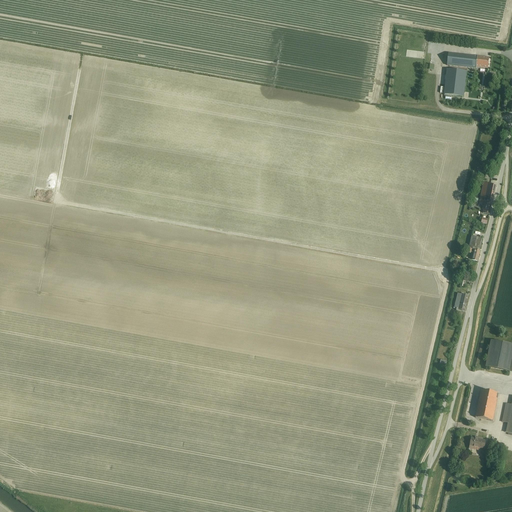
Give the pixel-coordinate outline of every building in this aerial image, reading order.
[(488,69),(489,58),(449,53),(447,66),(478,69),(479,68),(488,69)] [(447,70),(446,75),(444,95),(464,97),(467,72),(447,70)] [(489,215),(496,186),(488,184),(484,183),(479,204),(483,205),(482,209),(484,210),(483,213),(489,215)] [(480,251),(482,239),(472,236),(469,249),(467,248),(466,252),(472,254),(470,260),(477,262),(480,251)] [(465,311),(469,296),(463,295),(458,294),(455,308),(459,309),(465,311)] [(511,345),(492,341),(486,367),(511,372),(511,345)] [(493,421),(498,394),(481,390),(476,418),(493,421)] [(511,434),(511,403),(511,405),(506,404),(502,422),(508,423),(506,433),(511,434)] [(471,438),(470,446),(469,449),(480,451),(480,448),(484,449),(486,441),(482,441),(483,439),(477,438),(477,439),(471,438)]
